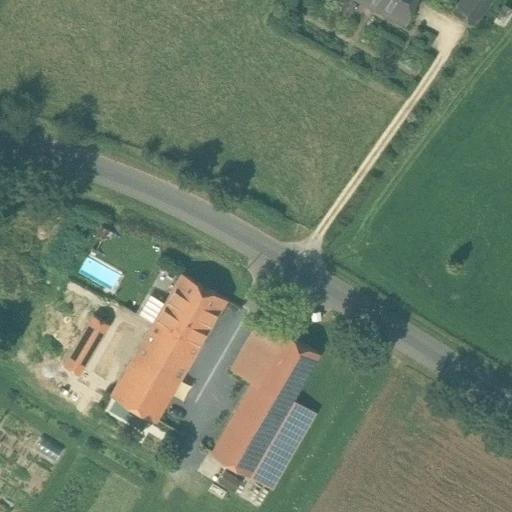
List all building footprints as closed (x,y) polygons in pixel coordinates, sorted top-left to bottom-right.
[(415,0),(360,0),(406,23),(415,0)] [(461,0),(454,12),(474,25),(490,0),(461,0)] [(182,273),(151,326),(195,353),(227,299),(182,273)] [(94,316),(64,366),(79,375),(108,326),(94,316)] [(261,319),(232,370),(252,382),(281,332),(281,331),(261,319)] [(195,353),(151,326),(111,394),(156,420),(195,353)] [(252,382),(212,452),(212,451),(211,453),(249,476),(273,435),(289,408),(320,354),(281,331),(281,332),(252,382)] [(273,435),(294,447),(309,420),(289,408),(273,435)] [(273,435),(249,476),(270,488),(294,447),(273,435)]
